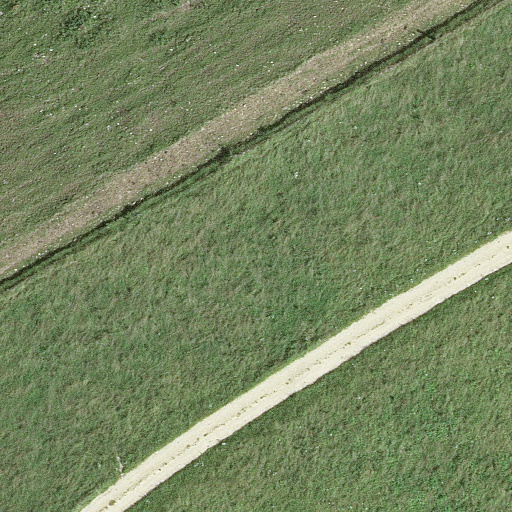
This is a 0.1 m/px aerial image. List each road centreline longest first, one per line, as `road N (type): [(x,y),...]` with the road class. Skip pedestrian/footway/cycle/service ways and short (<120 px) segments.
road 1 (track): [(451,0),(0,270)]
road 2 (track): [(511,257),(189,446),(103,511)]
